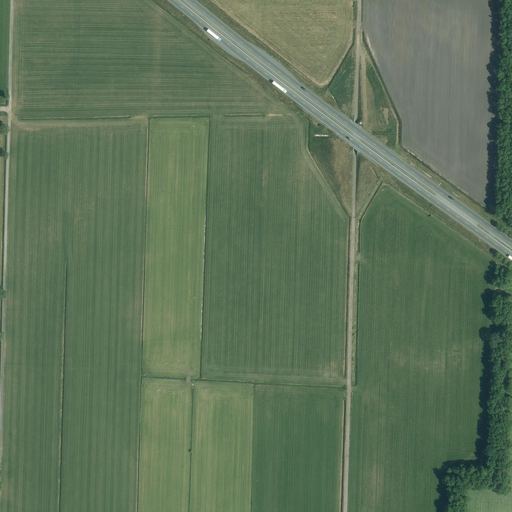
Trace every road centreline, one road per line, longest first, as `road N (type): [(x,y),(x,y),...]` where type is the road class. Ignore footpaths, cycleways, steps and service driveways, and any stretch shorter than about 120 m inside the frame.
road 1 (trunk): [(173,0),(511,256)]
road 2 (trunk): [(511,244),(189,0)]
road 3 (track): [(352,247),(345,511)]
